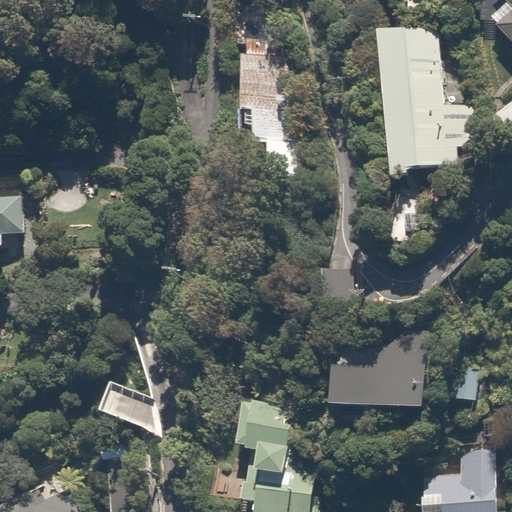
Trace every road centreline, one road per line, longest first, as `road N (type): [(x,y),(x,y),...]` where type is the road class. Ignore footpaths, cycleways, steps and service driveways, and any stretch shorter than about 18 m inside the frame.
road 1 (residential): [(177,511),(173,465),(205,210),(216,0)]
road 2 (residential): [(311,0),(353,168),(357,251),(373,271),(414,279),(441,265),(511,187)]
